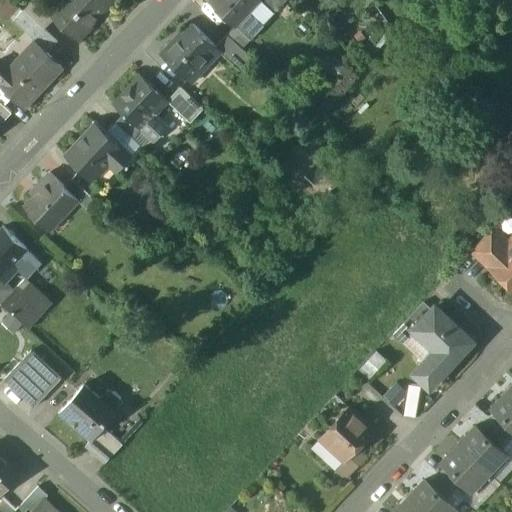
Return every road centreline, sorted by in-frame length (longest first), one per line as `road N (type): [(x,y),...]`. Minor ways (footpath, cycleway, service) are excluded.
road 1 (residential): [(164,0),(0,172)]
road 2 (residential): [(0,415),(107,511)]
road 3 (residential): [(417,445),(511,341)]
